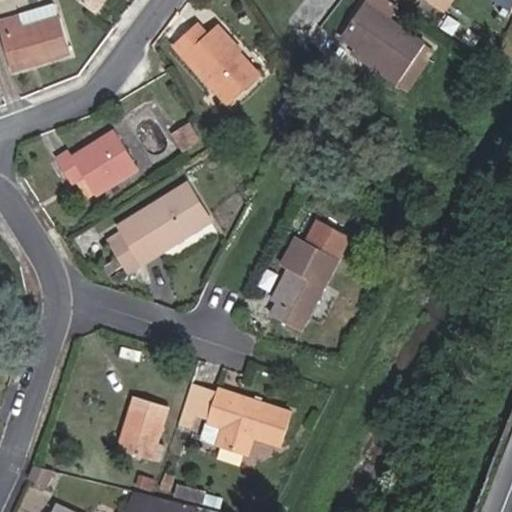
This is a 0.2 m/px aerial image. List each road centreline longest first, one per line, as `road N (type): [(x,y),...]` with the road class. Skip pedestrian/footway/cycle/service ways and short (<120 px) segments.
road 1 (residential): [(0,134),(99,88),(165,0)]
road 2 (residential): [(0,481),(63,298)]
road 3 (residential): [(63,298),(224,339)]
road 4 (residential): [(63,298),(49,255),(16,201),(0,192)]
